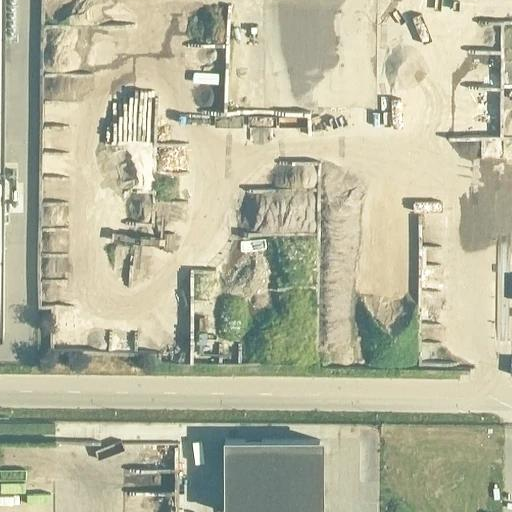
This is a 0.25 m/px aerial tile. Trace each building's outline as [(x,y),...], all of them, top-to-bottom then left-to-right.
[(496,62),(497,46),(474,45),(474,61),(496,62)] [(479,126),(483,140),(498,136),(494,123),(479,126)] [(150,136),(150,125),(124,125),(124,136),(150,136)] [(42,310),(60,310),(60,295),(42,295),(42,310)] [(210,349),(220,346),(214,324),(204,327),(210,349)] [(318,511),(319,440),(224,440),(224,511),(318,511)]
